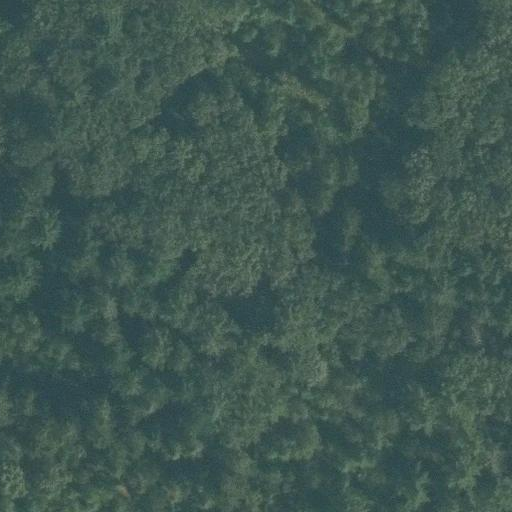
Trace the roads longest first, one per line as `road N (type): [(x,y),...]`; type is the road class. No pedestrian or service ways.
road 1 (track): [(465,0),(207,511)]
road 2 (track): [(0,162),(511,378)]
